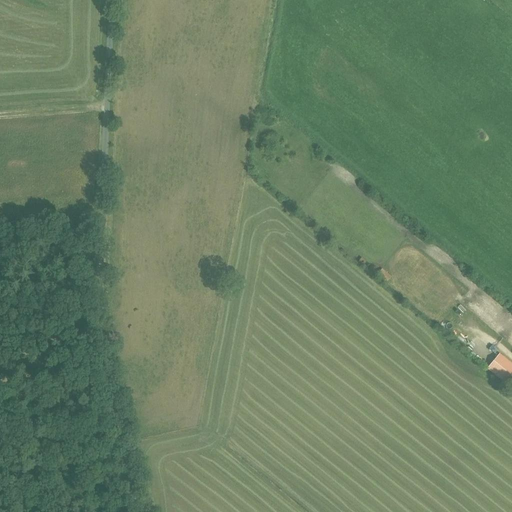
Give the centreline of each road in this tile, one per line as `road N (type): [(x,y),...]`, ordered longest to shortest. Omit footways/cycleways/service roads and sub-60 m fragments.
road 1 (unclassified): [(148,511),(111,365),(104,301),(116,0)]
road 2 (track): [(86,107),(89,60),(0,67)]
